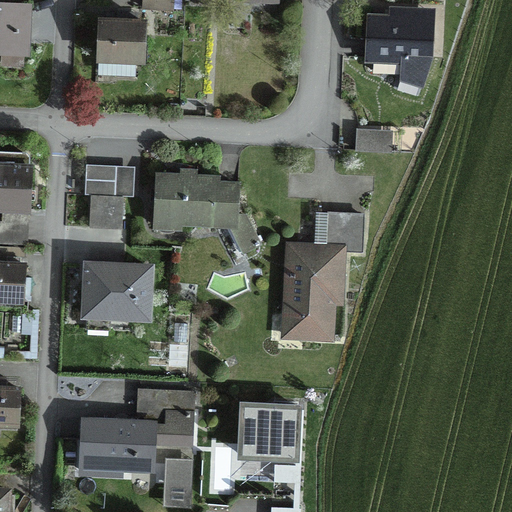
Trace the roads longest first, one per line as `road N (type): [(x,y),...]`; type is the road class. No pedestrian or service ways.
road 1 (residential): [(60,121),(35,511)]
road 2 (residential): [(60,121),(288,132),(316,99)]
road 3 (residential): [(66,0),(60,121)]
